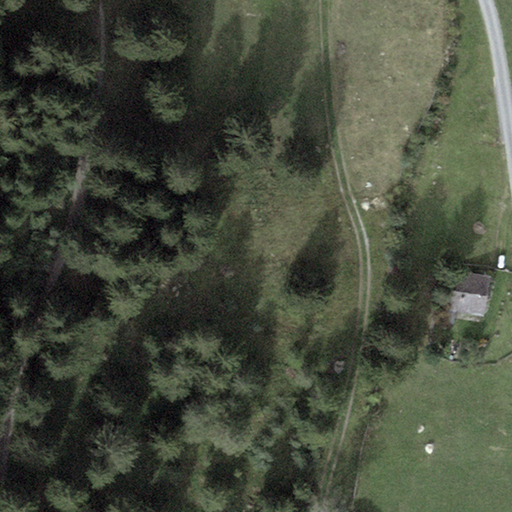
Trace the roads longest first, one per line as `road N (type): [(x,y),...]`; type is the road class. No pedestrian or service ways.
road 1 (track): [(318,511),(320,446),(371,291),(336,132),(329,0)]
road 2 (track): [(92,0),(100,55),(0,487)]
road 3 (track): [(511,125),(502,29),(484,0)]
